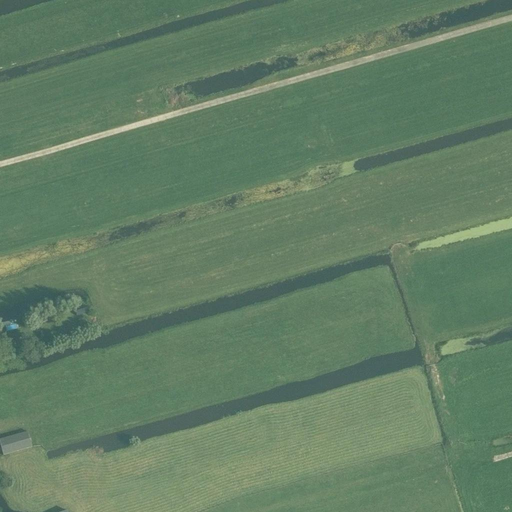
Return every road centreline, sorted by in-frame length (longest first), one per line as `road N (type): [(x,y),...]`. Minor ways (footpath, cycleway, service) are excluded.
road 1 (track): [(0,164),(511,18)]
road 2 (track): [(253,511),(453,459),(511,455)]
